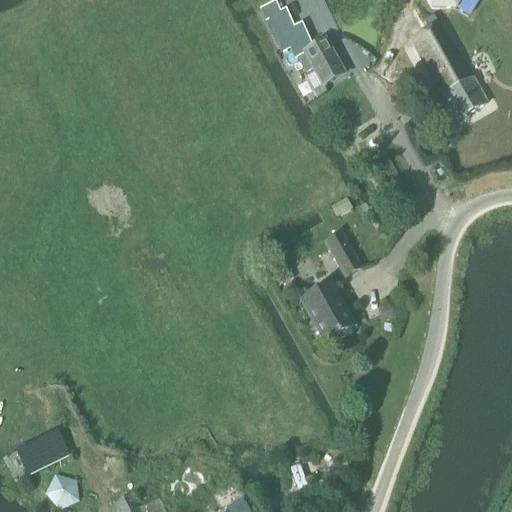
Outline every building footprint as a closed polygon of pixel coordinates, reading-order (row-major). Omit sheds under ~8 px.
[(425,0),(432,10),(455,10),(461,0),(425,0)] [(301,27),(293,30),(286,14),(279,17),(274,6),(261,12),(266,22),(268,21),(282,53),(295,48),(298,55),(296,56),(307,76),(314,72),(323,88),(343,77),(325,45),(313,52),(301,27)] [(487,106),(479,91),(442,24),(412,41),(457,122),(487,106)] [(385,156),(371,164),(391,197),(405,189),(385,156)] [(342,237),(327,245),(346,280),(361,271),(342,237)] [(332,287),(302,304),(325,346),(355,329),(332,287)] [(21,455),(31,477),(71,458),(61,437),(21,455)] [(289,473),(298,500),(308,497),(305,488),(299,470),(289,473)] [(313,486),(305,488),(308,497),(314,495),(316,495),(313,486)] [(228,509),(229,511),(249,511),(243,501),(228,509)] [(139,511),(136,503),(117,511),(139,511)]
